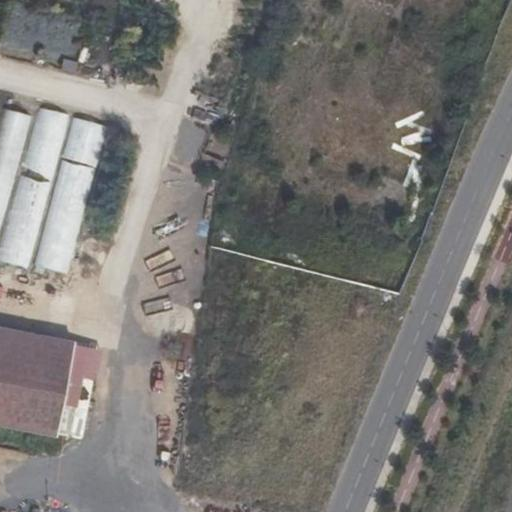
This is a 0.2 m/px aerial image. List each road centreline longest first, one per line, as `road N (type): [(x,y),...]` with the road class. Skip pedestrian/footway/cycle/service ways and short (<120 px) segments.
road 1 (secondary): [(511,115),(343,511)]
road 2 (unknown): [(153,115),(196,0)]
